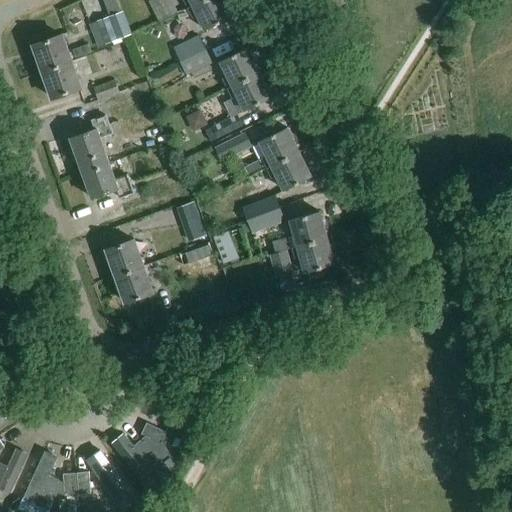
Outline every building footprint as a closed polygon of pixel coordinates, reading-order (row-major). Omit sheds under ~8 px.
[(173,0),(151,0),(149,1),(158,22),(179,12),(173,0)] [(182,0),(187,9),(206,0),(182,0)] [(206,0),(187,9),(191,16),(192,19),(198,16),(205,31),(233,17),(224,0),(206,0)] [(132,34),(123,11),(90,23),(98,47),(132,34)] [(181,62),(207,50),(200,35),(174,47),(181,62)] [(44,72),(71,62),(62,36),(34,45),(44,72)] [(88,45),(74,50),(77,59),(91,54),(88,45)] [(222,80),(226,90),(260,73),(248,49),(220,63),(227,77),(222,80)] [(207,50),(181,62),(186,76),(192,73),(194,79),(212,70),(210,65),(213,63),(207,50)] [(71,62),(44,72),(53,99),(81,89),(71,62)] [(260,73),(226,90),(231,100),(224,103),(231,118),(243,112),(272,98),(260,73)] [(99,102),(120,94),(115,80),(94,88),(99,102)] [(71,138),(84,173),(110,164),(101,139),(114,134),(107,115),(93,120),(96,128),(71,138)] [(209,142),(239,126),(234,117),(204,133),(209,142)] [(265,170),(299,153),(287,129),(258,143),(265,157),(260,160),(265,170)] [(252,147),(245,133),(215,148),(222,162),(252,147)] [(299,153),(265,170),(270,179),(275,177),(279,185),(282,192),(311,178),(299,153)] [(115,180),(110,164),(84,173),(93,199),(117,190),(120,198),(135,193),(128,175),(115,180)] [(248,221),(281,208),(276,194),(242,207),(243,212),(244,212),(248,221)] [(193,239),(210,234),(198,200),(182,205),(193,239)] [(281,208),(248,221),(253,234),(286,221),(281,208)] [(292,247),(292,246),(326,235),(318,211),(291,219),(296,235),(273,242),(276,253),(292,247)] [(220,234),(226,260),(241,256),(235,230),(220,234)] [(302,257),(304,264),(306,273),(334,265),(326,235),(292,246),(292,247),(295,259),(302,257)] [(116,277),(144,267),(135,240),(107,250),(116,277)] [(294,275),(287,251),(269,256),(277,280),(294,275)] [(144,267),(116,277),(125,304),(153,294),(144,267)] [(139,435),(160,444),(165,432),(144,423),(139,435)] [(168,463),(150,440),(137,451),(127,437),(114,447),(142,483),(168,463)] [(0,489),(10,494),(28,455),(16,450),(9,467),(0,462),(0,489)] [(48,475),(56,459),(44,454),(23,498),(34,503),(42,488),(55,495),(62,481),(48,475)] [(132,488),(107,454),(96,462),(99,465),(89,473),(91,483),(101,497),(114,488),(121,496),(132,488)] [(76,496),(73,474),(62,476),(65,497),(76,496)] [(88,493),(86,474),(75,475),(77,495),(88,493)]
